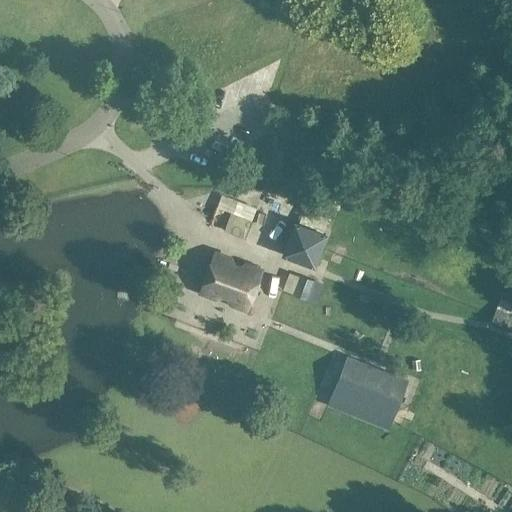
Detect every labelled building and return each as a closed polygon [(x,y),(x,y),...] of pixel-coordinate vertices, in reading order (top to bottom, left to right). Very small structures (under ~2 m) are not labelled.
[(231,212),(224,231),(245,239),(252,220),(231,212)] [(324,227),(299,219),(296,217),(285,248),(318,259),(328,229),(324,227)] [(240,267),(234,265),(231,258),(216,253),(201,292),(217,298),(223,295),(229,298),(231,304),(246,309),(261,270),(247,264),(240,267)] [(299,277),(294,293),(294,294),(307,300),(313,280),(300,275),(299,277)] [(497,308),(511,313),(511,302),(501,299),(497,308)] [(328,401),(391,423),(408,373),(344,352),(328,401)]
